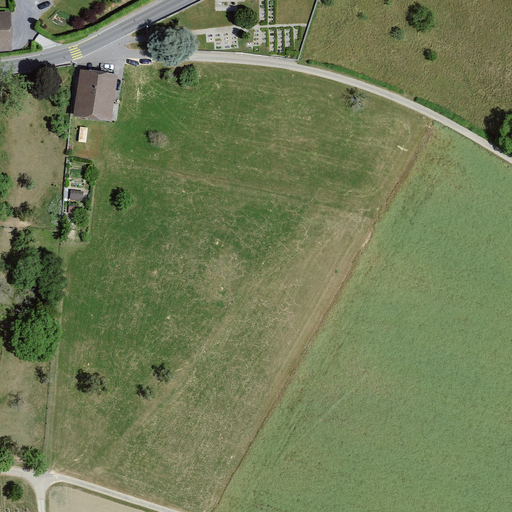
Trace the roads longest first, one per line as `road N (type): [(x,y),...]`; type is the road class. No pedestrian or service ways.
road 1 (track): [(92,45),(286,67),(354,84),(511,159)]
road 2 (secondary): [(0,65),(70,53),(175,5)]
road 3 (track): [(40,474),(166,511)]
